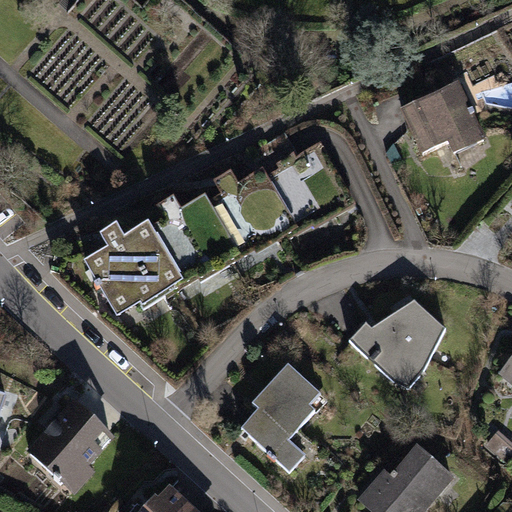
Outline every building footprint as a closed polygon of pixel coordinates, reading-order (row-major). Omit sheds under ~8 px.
[(463,85),(408,111),(429,158),(491,135),(463,85)] [(280,173),(266,181),(298,236),(314,228),(316,232),(357,208),(322,148),(296,163),(294,159),(277,168),(280,173)] [(221,200),(209,207),(242,264),(255,255),(258,260),(298,236),(266,181),(263,175),(238,189),(230,176),(213,186),(221,200)] [(163,228),(150,235),(183,290),(197,282),(201,288),(242,264),(209,207),(206,202),(180,217),(174,205),(156,215),(163,228)] [(105,253),(82,267),(116,324),(140,310),(142,314),(183,290),(150,235),(148,231),(124,245),(116,231),(98,241),(105,253)] [(370,321),(353,343),(414,395),(430,376),(451,333),(419,304),(380,327),(370,321)] [(511,354),(497,374),(511,386),(511,354)] [(293,476),(321,448),(304,432),(333,403),(291,363),(252,402),(264,413),(247,431),(293,476)] [(0,425),(8,400),(0,397),(0,425)] [(97,468),(124,437),(83,401),(33,456),(84,502),(107,477),(97,468)] [(435,511),(462,483),(424,449),(400,476),(389,467),(358,502),(369,511),(435,511)] [(202,511),(178,486),(150,511),(202,511)]
